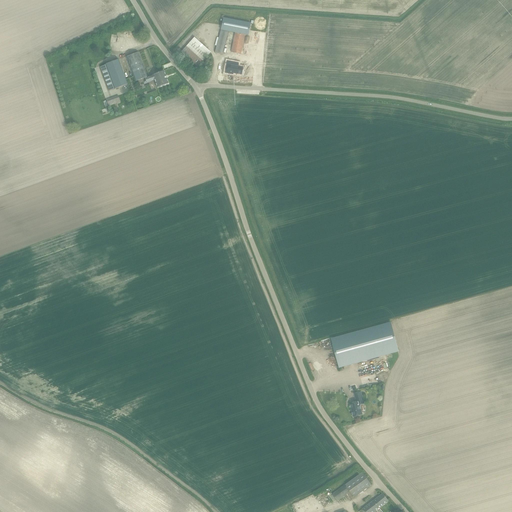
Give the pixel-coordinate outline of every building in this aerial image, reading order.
[(221,30),(215,53),(222,55),(229,31),(235,32),(232,52),(241,54),(245,34),(248,35),(250,23),(223,18),(221,30)] [(194,38),(181,52),(197,67),(210,53),(194,38)] [(147,77),(138,52),(126,56),(135,81),(144,78),(146,81),(145,82),(145,84),(154,80),(157,88),(168,84),(164,71),(147,77)] [(119,59),(101,66),(110,91),(128,84),(119,59)] [(227,61),(225,73),(233,74),(233,73),(242,75),(242,73),(243,73),(244,69),(243,69),(243,68),(238,67),(238,64),(227,61)] [(390,323),(332,339),(340,368),(398,352),(390,323)] [(364,404),(361,392),(354,394),(356,402),(350,404),(353,417),(362,414),(360,405),(364,404)] [(372,485),(370,482),(363,472),(346,485),(332,494),(337,501),(350,491),(354,497),(372,485)] [(388,500),(383,494),(362,509),(364,511),(375,511),(377,511),(377,510),(388,500)]
